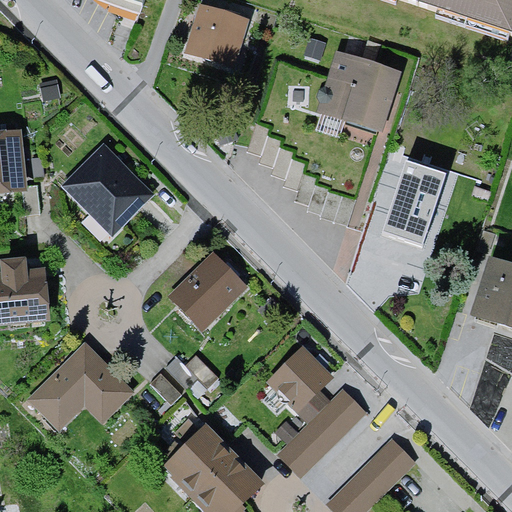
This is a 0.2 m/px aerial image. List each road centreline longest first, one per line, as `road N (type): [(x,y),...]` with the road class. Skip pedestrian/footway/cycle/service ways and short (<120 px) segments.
road 1 (residential): [(511,482),(32,0)]
road 2 (unknown): [(218,186),(96,323)]
road 3 (unknown): [(403,374),(318,464),(311,496),(318,511)]
